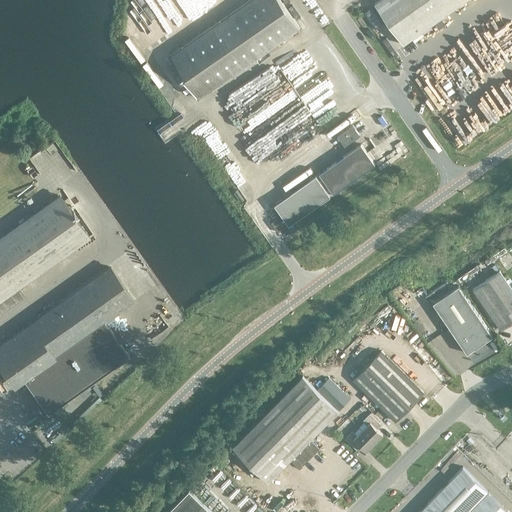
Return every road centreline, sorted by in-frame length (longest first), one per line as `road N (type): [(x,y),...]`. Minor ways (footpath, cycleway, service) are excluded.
road 1 (unclassified): [(70,511),(217,361),(457,185)]
road 2 (unclassified): [(355,511),(482,388),(511,373)]
road 3 (unclassified): [(457,185),(339,17)]
road 4 (unknown): [(489,0),(382,78)]
